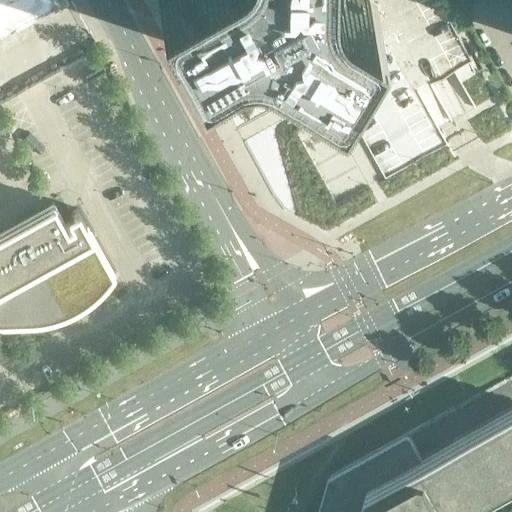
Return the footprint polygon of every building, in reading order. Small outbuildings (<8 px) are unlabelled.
[(0,0),(0,23),(42,0),(0,0)] [(377,6),(366,0),(171,0),(167,3),(194,51),(216,39),(222,48),(230,55),(239,62),(248,66),(260,69),(261,67),(262,59),(265,59),(265,60),(266,62),(266,63),(267,63),(268,64),(269,65),(271,65),(273,65),(274,64),(275,63),(276,62),(276,61),(277,60),(280,60),(280,67),(281,70),(293,67),(303,63),(312,57),(320,49),(327,41),(348,54),(377,6)] [(461,81),(479,71),(472,59),(471,59),(454,69),(461,81)] [(0,320),(30,320),(32,319),(34,319),(36,319),(38,319),(40,319),(42,318),(44,318),(47,317),(50,317),(53,316),(55,315),(58,314),(61,313),(64,312),(66,311),(69,310),(72,309),(75,307),(78,305),(81,304),(84,302),(86,300),(89,298),(91,297),(93,295),(95,293),(97,292),(98,290),(100,288),(102,286),(104,284),(106,282),(109,278),(110,277),(111,276),(112,275),(112,274),(113,273),(113,272),(113,271),(112,271),(92,234),(80,213),(80,212),(79,212),(79,211),(78,211),(77,210),(76,210),(75,210),(74,210),(73,211),(72,211),(71,212),(71,213),(70,213),(70,214),(70,215),(70,216),(70,217),(70,218),(70,219),(72,222),(66,225),(54,203),(54,202),(53,202),(52,202),(51,202),(0,230),(0,320)] [(457,511),(511,482),(511,407),(417,459),(407,440),(334,480),(324,511),(457,511)]
